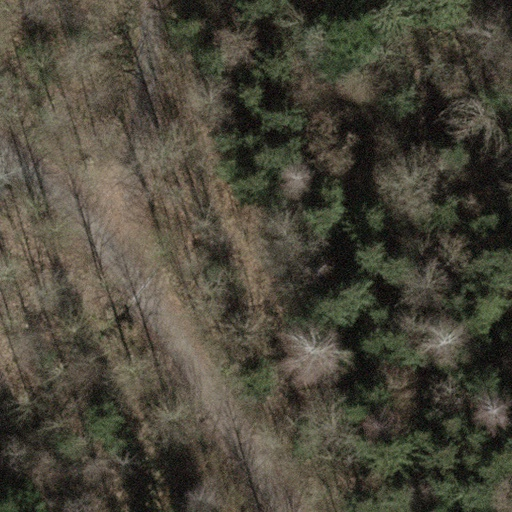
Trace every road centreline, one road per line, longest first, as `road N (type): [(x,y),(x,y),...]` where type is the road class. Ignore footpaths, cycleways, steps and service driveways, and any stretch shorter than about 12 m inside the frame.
road 1 (track): [(301,511),(126,235),(0,152)]
road 2 (track): [(152,0),(126,235)]
